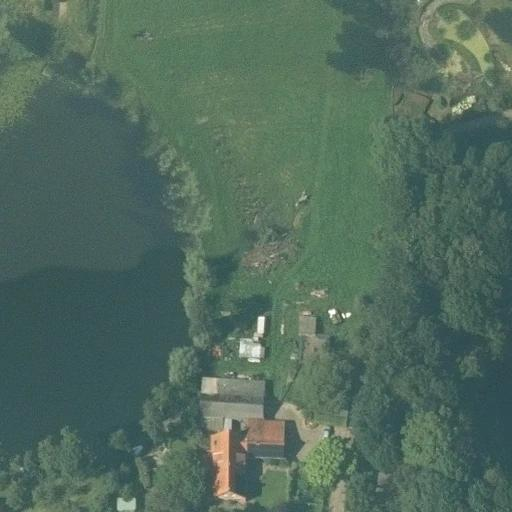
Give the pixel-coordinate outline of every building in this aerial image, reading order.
[(315,337),(315,321),(299,321),(298,337),(315,337)] [(452,337),(424,333),(421,349),(449,353),(452,337)] [(239,359),(260,360),(260,342),(239,341),(239,359)] [(199,432),(222,433),(222,443),(213,443),(212,503),(245,503),(246,462),(284,463),(285,426),(264,425),(264,423),(263,423),(265,385),(201,382),(199,432)] [(320,401),(317,419),(347,424),(350,406),(320,401)]
